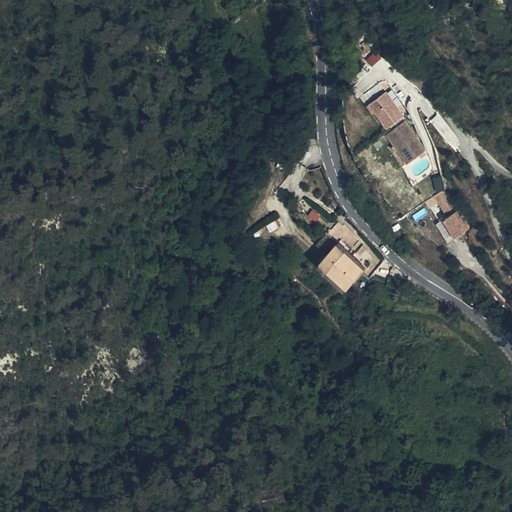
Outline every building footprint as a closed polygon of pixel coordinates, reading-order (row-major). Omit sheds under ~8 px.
[(387,74),(371,85),(377,94),(388,110),(404,98),(387,74)] [(377,94),(371,85),(368,87),(374,95),(377,94)] [(395,127),(399,133),(408,146),(423,135),(402,106),(388,117),(395,127)] [(437,189),(444,189),(443,175),(436,176),(437,189)] [(445,215),(454,235),(470,228),(461,208),(445,215)] [(444,218),(438,221),(448,239),(454,236),(444,218)] [(364,254),(338,228),(322,245),(347,270),(364,254)]
